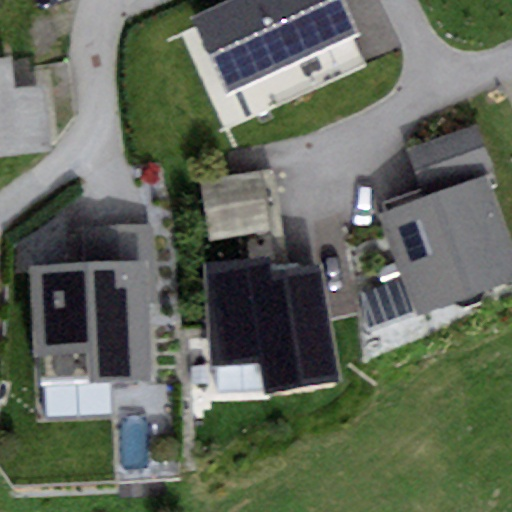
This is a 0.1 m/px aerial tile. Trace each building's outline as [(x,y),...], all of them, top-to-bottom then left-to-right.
[(227,95),(357,34),(341,0),(230,0),(191,18),(227,95)] [(13,58),(0,59),(0,159),(51,152),(75,116),(67,63),(33,66),(35,84),(17,89),(13,58)] [(407,152),(422,198),(490,176),(498,173),(483,127),(407,152)] [(283,228),(272,171),(200,185),(211,242),(283,228)] [(422,198),(379,211),(402,281),(412,312),(511,279),(511,243),(490,176),(422,198)] [(83,230),(84,264),(150,262),(156,262),(155,227),(83,230)] [(37,379),(154,375),(150,262),(84,264),(33,266),(37,379)] [(266,398),(339,379),(323,269),(275,278),(275,262),(206,268),(211,368),(259,365),(266,398)] [(366,326),(412,312),(402,281),(357,296),(366,326)]
